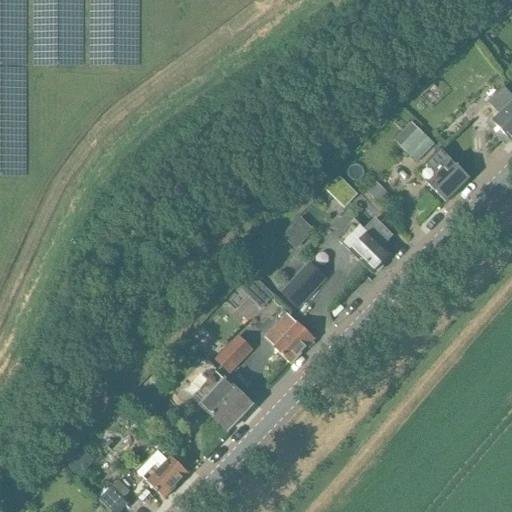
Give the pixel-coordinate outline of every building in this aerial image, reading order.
[(511,143),(511,142),(511,97),(503,88),(488,102),(499,115),(491,123),(492,124),(488,128),(502,143),(506,139),(511,143)] [(392,142),(399,149),(401,148),(404,145),(415,134),(418,130),(411,122),(392,142)] [(415,165),(434,146),(418,130),(415,134),(404,145),(401,148),(399,149),(415,165)] [(446,205),(470,181),(441,153),(418,176),(446,205)] [(383,209),(392,199),(376,184),(367,194),(383,209)] [(300,219),(282,238),(296,251),(314,232),(300,219)] [(346,233),(338,241),(351,254),(373,276),(376,273),(379,272),(383,269),(383,265),(391,256),(383,248),(393,238),(375,220),(365,230),(356,222),(346,233)] [(298,310),(326,280),(308,264),(280,294),(298,310)] [(249,276),(226,300),(248,321),(272,297),(249,276)] [(294,327),(286,320),(267,340),(274,348),(273,350),(290,366),(314,341),(297,324),(294,327)] [(252,352),(238,338),(215,362),(229,376),(252,352)] [(228,433),(251,407),(224,382),(199,407),(228,433)] [(83,451),(67,468),(79,479),(95,462),(83,451)] [(165,501),(189,476),(171,459),(147,484),(165,501)] [(119,482),(111,490),(123,501),(130,493),(119,482)] [(109,511),(123,511),(129,507),(123,501),(111,490),(99,502),(109,511)]
